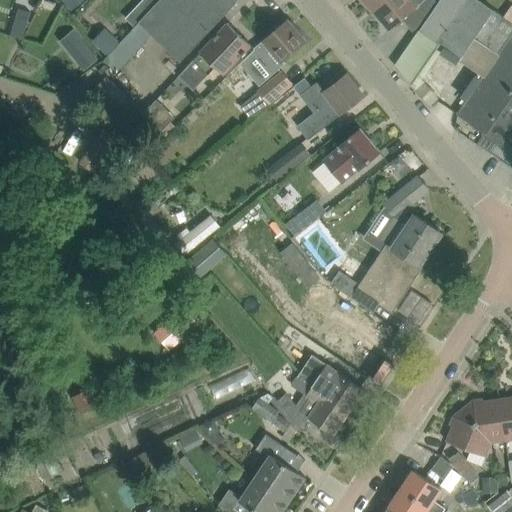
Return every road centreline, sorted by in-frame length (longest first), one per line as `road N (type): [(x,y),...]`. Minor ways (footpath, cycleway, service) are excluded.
road 1 (residential): [(511,232),(313,0)]
road 2 (residential): [(344,511),(503,277)]
